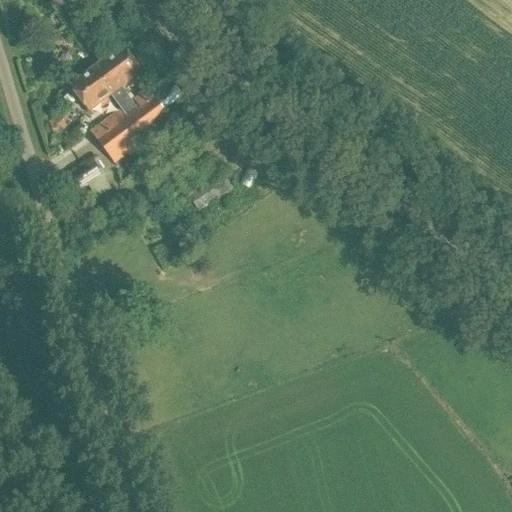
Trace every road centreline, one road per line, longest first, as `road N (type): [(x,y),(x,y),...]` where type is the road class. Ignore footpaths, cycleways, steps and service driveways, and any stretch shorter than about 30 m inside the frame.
road 1 (unclassified): [(0,53),(130,511)]
road 2 (tertiary): [(511,270),(129,0)]
